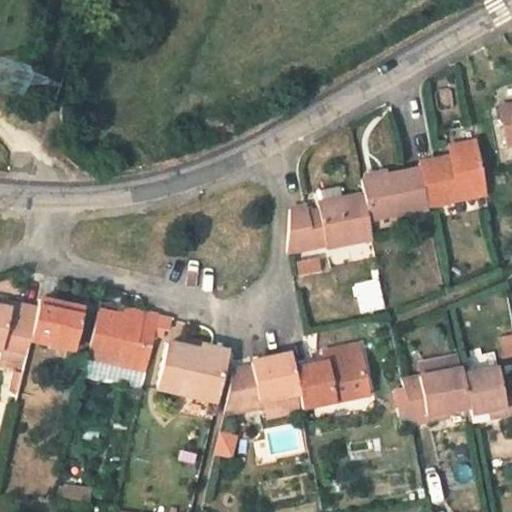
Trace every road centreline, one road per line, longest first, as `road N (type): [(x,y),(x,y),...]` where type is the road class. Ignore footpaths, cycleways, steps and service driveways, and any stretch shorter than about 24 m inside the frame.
road 1 (residential): [(261,154),(279,204),(274,295),(230,317),(44,264),(41,196)]
road 2 (unclassified): [(261,154),(511,0)]
road 3 (unclassified): [(41,196),(153,182),(261,154)]
road 4 (track): [(41,196),(41,76),(60,0)]
